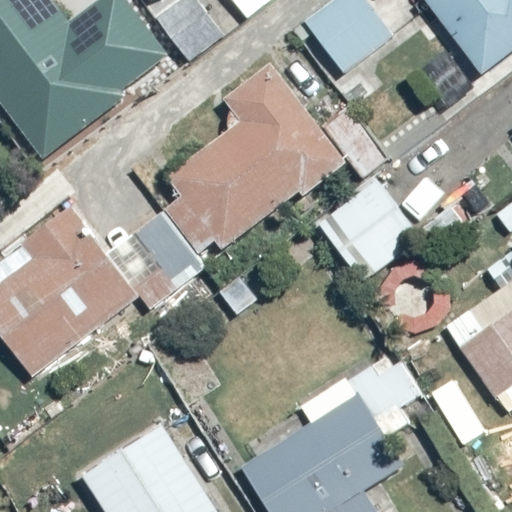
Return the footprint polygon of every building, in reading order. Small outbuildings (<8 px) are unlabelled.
[(155,0),(158,5),(170,0),(231,0),(245,21),(278,0),(155,0)] [(229,37),(203,0),(184,0),(158,19),(190,64),(229,37)] [(403,31),(378,0),(344,0),(309,27),(346,75),(403,31)] [(511,0),(425,0),(488,76),(511,55),(511,0)] [(242,124),(172,172),(178,180),(161,191),(203,252),(219,241),(227,251),(376,148),(351,111),(323,130),(278,65),(226,100),(242,124)] [(427,238),(382,177),(320,223),(365,284),(427,238)] [(0,269),(0,332),(34,379),(201,257),(167,210),(107,254),(73,207),(31,238),(35,244),(0,269)] [(396,269),(392,275),(389,280),(387,286),(386,292),(386,298),(387,304),(389,309),(392,315),(396,319),(400,323),(406,326),(411,328),(417,329),(423,329),(429,328),(435,326),(440,323),(445,319),(449,315),(452,309),(454,304),(455,298),(455,292),(454,286),(452,280),(449,275),(445,270),(440,266),(435,263),(429,261),(423,260),(417,260),(411,261),(406,263),(400,266),(396,269)] [(511,284),(447,329),(505,412),(465,438),(499,491),(511,482),(511,416),(510,414),(511,412),(511,284)] [(361,396),(353,401),(341,383),(294,413),(305,430),(244,469),(272,511),(376,511),(363,491),(405,464),(361,396)] [(220,511),(165,425),(85,476),(108,511),(220,511)]
